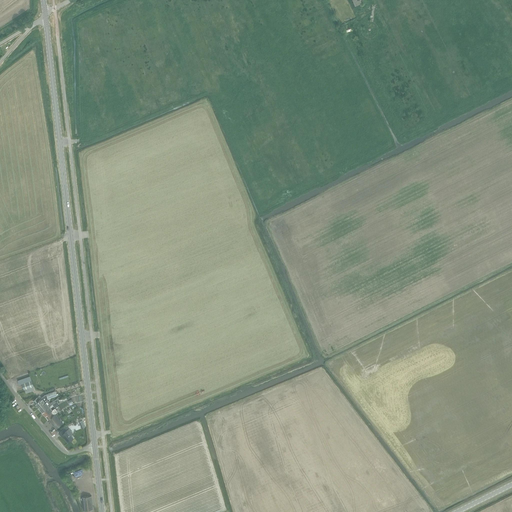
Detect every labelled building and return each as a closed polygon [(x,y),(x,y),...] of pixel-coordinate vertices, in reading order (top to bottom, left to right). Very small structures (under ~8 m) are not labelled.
[(22,383),(32,380),(30,376),(18,380),(19,384),(22,383)] [(32,380),(22,383),(24,389),(33,386),(32,380)] [(33,401),(39,408),(48,400),(49,398),(56,395),(55,391),(44,395),(39,400),(37,398),(33,401)] [(50,403),(48,400),(39,408),(40,409),(39,409),(42,413),(57,401),(59,399),(57,397),(50,403)] [(45,415),(46,416),(52,410),(50,408),(53,405),(54,407),(59,403),(57,401),(42,413),(44,415),(45,415)] [(55,408),(52,410),(46,416),(56,428),(63,423),(55,414),(58,412),(55,408)] [(68,442),(73,438),(70,435),(72,433),(69,429),(65,432),(63,429),(59,433),(61,436),(62,436),(68,442)] [(82,497),(83,510),(93,509),(91,496),(82,497)]
